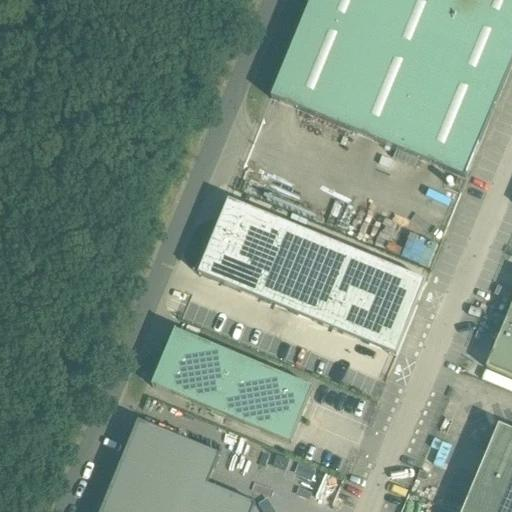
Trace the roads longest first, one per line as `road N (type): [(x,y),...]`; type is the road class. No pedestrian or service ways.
road 1 (unclassified): [(60,511),(273,0)]
road 2 (unclassified): [(511,169),(371,511)]
road 3 (unknown): [(159,274),(361,361)]
